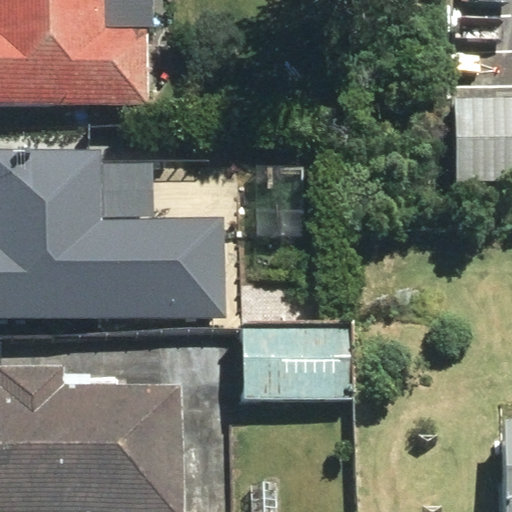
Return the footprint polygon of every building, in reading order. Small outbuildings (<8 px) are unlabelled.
[(155,0),(0,0),(0,110),(143,113),(146,41),(154,42),(155,0)] [(511,100),(466,103),(471,197),(511,195),(511,100)] [(104,154),(0,153),(0,323),(103,325),(104,154)] [(341,338),(241,339),(242,402),(342,401),(341,338)] [(12,391),(0,391),(0,511),(183,511),(185,401),(83,400),(84,375),(12,374),(12,391)]
